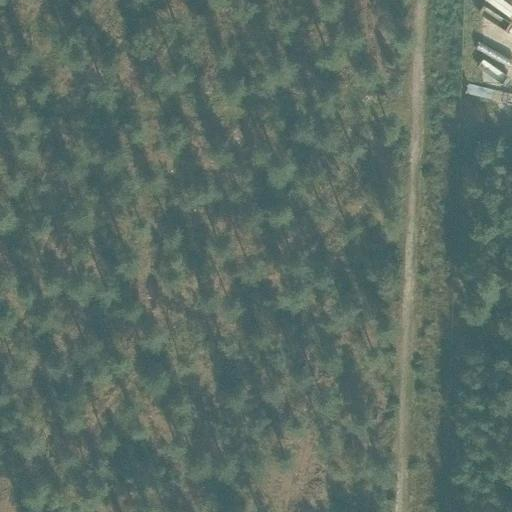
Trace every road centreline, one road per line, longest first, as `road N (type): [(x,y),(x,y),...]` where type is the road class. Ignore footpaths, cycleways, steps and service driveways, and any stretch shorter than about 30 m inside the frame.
road 1 (track): [(405,511),(422,0)]
road 2 (track): [(417,116),(0,107)]
